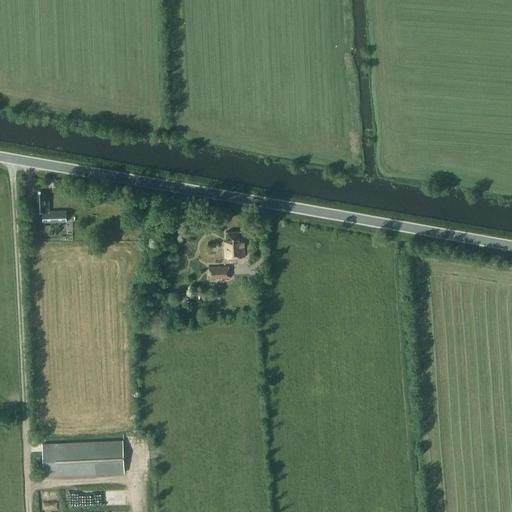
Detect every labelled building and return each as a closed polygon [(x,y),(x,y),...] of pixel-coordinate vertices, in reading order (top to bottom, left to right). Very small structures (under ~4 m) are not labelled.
[(45,197),(45,188),(34,189),(35,200),(32,200),(33,212),(42,211),(43,222),(55,221),(67,221),(67,210),(55,211),(49,211),(48,197),(45,197)] [(35,234),(35,220),(27,221),(27,234),(35,234)] [(40,223),(40,233),(50,233),(50,224),(40,223)] [(224,242),(226,258),(245,256),(244,240),(242,240),(241,231),(226,231),(227,241),(224,242)] [(229,278),(229,266),(209,266),(209,279),(229,278)] [(124,473),(123,441),(42,444),(44,476),(124,473)] [(45,508),(60,508),(60,500),(44,501),(45,508)]
